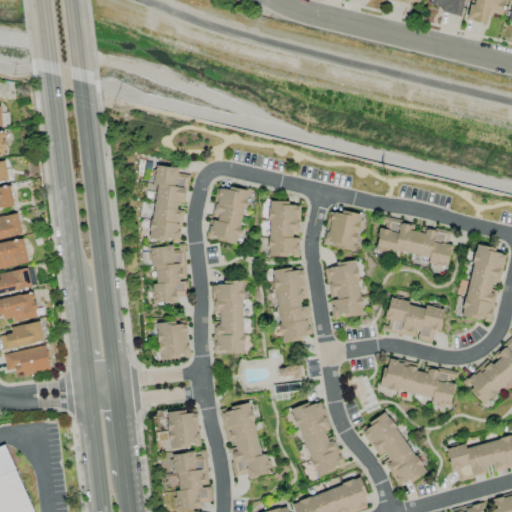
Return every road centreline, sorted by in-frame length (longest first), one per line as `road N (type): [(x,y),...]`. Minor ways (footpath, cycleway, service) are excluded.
road 1 (residential): [(221,511),(223,479),(201,380),(192,230),(210,173)]
road 2 (residential): [(387,511),(377,475),(332,406),(309,247),(321,192)]
road 3 (residential): [(210,173),(511,236)]
road 4 (secondary): [(116,390),(86,85)]
road 5 (residential): [(281,0),(302,12),(511,62)]
road 6 (residential): [(511,305),(493,345),(469,358),(392,345),(327,356)]
road 7 (secondary): [(48,73),(72,265)]
